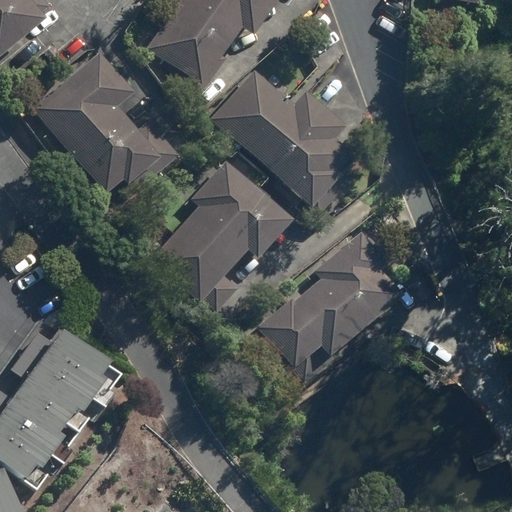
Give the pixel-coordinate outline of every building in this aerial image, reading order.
[(0,0),(0,53),(25,34),(45,20),(37,10),(50,0),(0,0)] [(271,0),(181,0),(148,47),(198,83),(239,26),(249,32),(271,0)] [(131,93),(98,53),(32,106),(103,193),(117,182),(125,193),(176,152),(150,121),(132,136),(111,109),(131,93)] [(258,72),(209,123),(256,168),(264,159),(321,213),(353,180),(337,165),(346,155),(325,135),(336,124),(304,93),(292,105),(258,72)] [(253,189),(221,158),(212,155),(180,189),(185,201),(137,249),(189,299),(201,312),(229,284),(212,267),(221,259),(237,242),(249,253),(268,232),(283,217),(253,189)] [(320,276),(256,322),(296,376),(328,353),(362,328),(389,309),(405,297),(373,252),(355,229),(310,262),(320,276)] [(51,343),(36,333),(9,374),(21,381),(8,401),(0,395),(0,467),(36,491),(93,405),(102,412),(117,390),(102,380),(111,365),(59,331),(51,343)] [(0,511),(17,511),(2,471),(0,472),(0,511)]
